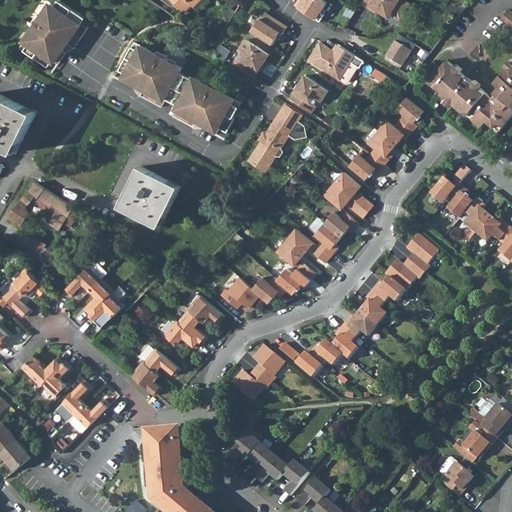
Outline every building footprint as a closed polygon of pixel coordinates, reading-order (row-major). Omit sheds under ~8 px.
[(35,57),(48,66),(53,59),(58,63),(67,50),(68,51),(73,45),(75,46),(88,27),(82,23),(86,17),(61,0),(59,0),(56,5),(52,3),(48,9),(46,8),(42,15),(34,27),(35,28),(26,41),(30,43),(26,49),(35,56),(35,57)] [(171,0),(186,15),(193,8),(195,10),(205,0),(171,0)] [(299,7),(321,21),(325,14),(322,12),(327,2),(324,0),(302,0),(303,1),(299,7)] [(363,0),(362,3),(370,8),(372,5),(390,16),(392,12),(401,18),(411,3),(406,0),(363,0)] [(510,27),(511,24),(511,13),(505,8),(498,17),(510,27)] [(261,18),(253,31),(274,45),(282,32),(284,33),(289,27),(267,13),(263,20),(261,18)] [(444,33),(430,22),(423,31),(424,32),(437,41),(444,33)] [(407,75),(411,77),(437,41),(424,32),(416,44),(400,34),(387,55),(402,65),(399,70),(407,75)] [(240,56),(235,63),(257,77),(261,70),(259,68),(263,61),(266,63),(272,54),(248,39),(241,50),(245,52),(241,57),(240,56)] [(22,46),(26,49),(30,43),(26,41),(22,46)] [(321,42),(312,56),(320,61),(318,65),(340,79),(340,78),(351,62),(358,66),(360,67),(364,60),(342,46),(338,53),(321,42)] [(488,55),(492,50),(483,43),(483,51),(488,55)] [(128,58),(119,72),(127,76),(123,81),(137,89),(136,90),(143,93),(142,96),(162,107),(166,100),(179,107),(174,116),(194,127),(196,124),(203,128),(203,127),(217,134),(220,129),(227,133),(235,119),(234,118),(240,108),(233,104),(236,100),(223,92),(222,93),(210,84),(209,85),(203,80),(202,82),(195,78),(194,80),(181,73),(183,69),(176,65),(177,63),(170,59),(169,60),(156,53),(155,54),(142,47),(140,51),(133,47),(127,57),(128,58)] [(511,112),(511,105),(511,104),(511,103),(511,58),(511,60),(508,58),(504,64),(506,66),(493,81),(496,83),(488,93),(478,85),(479,83),(473,78),(472,80),(459,70),(461,68),(455,63),(453,65),(446,59),(427,81),(446,96),(454,103),(466,113),(469,109),(474,113),(471,118),(480,125),(484,119),(493,126),(497,122),(501,126),(511,112)] [(349,81),(358,66),(351,62),(340,78),(346,82),(349,81)] [(290,98),(312,112),(316,105),(314,104),(318,99),(321,101),(328,90),(305,75),(299,84),(302,86),(297,93),(295,91),(290,98)] [(407,75),(400,85),(405,86),(411,77),(407,75)] [(0,146),(17,155),(36,114),(0,95),(0,146)] [(454,103),(446,96),(443,101),(450,107),(454,103)] [(418,119),(424,111),(408,98),(398,109),(404,114),(399,120),(413,131),(418,125),(415,122),(418,119)] [(474,113),(469,109),(466,113),(471,118),(474,113)] [(274,124),(256,150),(273,161),(290,135),(295,138),(300,130),(283,118),(278,126),(274,124)] [(379,132),(396,146),(402,138),(405,135),(408,137),(413,131),(399,120),(394,126),(389,121),(379,132)] [(501,126),(497,122),(493,126),(498,130),(501,126)] [(387,157),(389,154),(396,146),(379,132),(370,143),(375,149),(371,154),(385,166),(390,159),(387,157)] [(360,155),(351,166),(368,180),(374,173),(377,169),(380,172),(385,166),(371,154),(365,160),(360,155)] [(169,224),(189,183),(149,163),(129,203),(169,224)] [(460,184),(472,171),(465,166),(454,179),(456,182),(460,184)] [(353,194),(360,186),(344,172),(334,184),(351,197),(353,194)] [(452,182),(445,177),(435,187),(430,193),(443,204),(449,197),(457,187),(454,184),(452,182)] [(29,215),(25,207),(36,197),(50,206),(48,209),(55,214),(49,222),(59,229),(63,223),(74,207),(37,182),(17,204),(13,210),(12,211),(12,212),(7,218),(21,227),(29,215)] [(334,184),(325,195),(341,208),(348,200),(351,197),(334,184)] [(461,218),(466,212),(475,202),(466,195),(465,194),(463,192),(465,189),(460,184),(457,187),(449,197),(455,202),(449,209),(461,218)] [(368,212),(373,206),(360,195),(358,198),(355,201),(368,212)] [(471,227),(478,232),(491,216),(483,210),(480,206),(482,203),(478,200),(477,199),(475,202),(466,212),(472,216),(466,223),(471,227)] [(350,207),(363,218),(368,212),(355,201),(352,204),(350,207)] [(78,210),(74,207),(63,223),(67,226),(78,210)] [(325,223),(342,238),(348,231),(351,227),(354,229),(359,223),(346,212),(340,218),(334,213),(325,223)] [(499,223),(491,216),(478,232),(488,241),(494,235),(500,241),(511,227),(506,223),(505,222),(502,225),(499,223)] [(316,234),(325,223),(318,218),(309,228),(316,234)] [(335,246),(336,245),(342,238),(325,223),(316,234),(322,239),(317,246),(331,257),(336,251),(333,248),(335,246)] [(478,232),(471,227),(464,236),(471,241),(478,232)] [(511,260),(511,228),(511,227),(500,241),(506,245),(500,251),(511,261),(511,260)] [(288,240),(305,254),(311,247),(314,243),(298,230),(288,240)] [(109,231),(95,246),(103,253),(118,237),(109,231)] [(432,268),(429,265),(440,252),(418,234),(407,248),(416,255),(412,261),(427,274),(432,268)] [(28,236),(20,248),(30,254),(38,242),(28,236)] [(299,261),(305,254),(288,240),(278,252),(295,266),(299,261)] [(331,257),(317,246),(313,250),(312,251),(326,263),(331,257)] [(408,258),(412,261),(416,255),(413,253),(408,258)] [(403,264),(406,267),(412,261),(408,258),(403,264)] [(390,275),(408,291),(419,278),(421,280),(427,274),(412,261),(406,267),(403,264),(397,259),(386,272),(390,275)] [(107,273),(95,261),(65,291),(71,298),(84,285),(89,291),(101,280),(107,273)] [(298,268),(312,279),(316,273),(302,262),(301,264),(298,268)] [(51,291),(27,268),(15,280),(16,281),(29,293),(35,287),(38,290),(45,297),(51,291)] [(300,286),(303,283),(306,285),(312,279),(298,268),(293,274),(287,269),(278,280),(287,288),(294,294),(300,286)] [(376,284),(371,290),(387,303),(394,296),(400,301),(408,291),(390,275),(382,284),(379,287),(376,284)] [(276,295),(278,291),(282,294),(287,288),(278,280),(273,276),(269,282),(262,276),(253,288),(269,302),(276,295)] [(253,288),(240,278),(229,292),(225,289),(220,296),(233,307),(239,300),(242,302),(249,308),(253,288)] [(101,280),(89,291),(96,298),(85,311),(89,316),(112,293),(113,291),(101,280)] [(34,312),(23,300),(29,293),(16,281),(5,293),(0,298),(0,299),(6,306),(12,300),(29,317),(34,312)] [(38,290),(35,287),(29,293),(32,296),(38,290)] [(361,310),(380,325),(388,315),(381,310),(387,303),(371,290),(366,296),(369,299),(367,303),(361,310)] [(88,317),(94,323),(96,321),(102,327),(124,305),(112,293),(89,316),(88,317)] [(220,322),(226,316),(200,294),(188,308),(190,309),(202,320),(203,320),(210,314),(212,316),(220,322)] [(242,302),(239,300),(233,307),(236,309),(242,302)] [(197,327),(202,320),(190,309),(179,323),(201,341),(203,343),(209,337),(197,327)] [(343,323),(359,336),(364,330),(371,335),(380,325),(361,310),(356,316),(353,319),(349,316),(343,323)] [(0,320),(5,316),(0,311),(0,336),(6,343),(13,336),(0,324),(0,320)] [(212,316),(210,314),(203,320),(206,323),(212,316)] [(184,338),(196,348),(201,341),(179,323),(177,321),(165,335),(178,346),(184,338)] [(341,333),(339,335),(338,336),(332,343),(344,354),(351,359),(360,349),(353,343),(359,336),(343,323),(338,330),(341,333)] [(0,348),(2,351),(8,344),(6,343),(0,336),(0,348)] [(309,353),(324,365),(329,359),(335,364),(344,354),(332,343),(327,339),(321,346),(318,349),(315,346),(309,353)] [(294,360),(300,354),(286,342),(281,349),(294,360)] [(275,377),(273,375),(285,361),(264,344),(253,358),(259,363),(262,365),(257,371),(271,382),(275,377)] [(155,350),(149,345),(139,357),(144,360),(145,362),(155,350)] [(182,369),(157,348),(155,350),(145,362),(156,371),(162,364),(176,375),(182,369)] [(314,376),(324,365),(309,353),(307,351),(297,362),(314,376)] [(64,361),(58,355),(46,368),(39,361),(40,359),(35,354),(22,366),(28,372),(41,384),(42,383),(64,361)] [(42,383),(54,395),(66,383),(59,377),(71,365),(65,359),(64,361),(42,383)] [(136,377),(157,395),(162,389),(154,382),(151,379),(157,371),(156,371),(145,362),(144,360),(132,374),(136,377)] [(243,369),(231,383),(252,401),(264,386),(266,388),(271,382),(257,371),(252,377),(249,375),(243,369)] [(154,382),(160,374),(157,371),(151,379),(154,382)] [(79,397),(90,385),(84,379),(61,403),(74,415),(85,403),(79,397)] [(74,415),(86,427),(109,404),(103,397),(91,409),(85,403),(74,415)] [(499,404),(511,414),(511,404),(504,398),(499,404)] [(483,426),(498,438),(503,432),(502,430),(507,424),(509,426),(511,421),(511,414),(499,404),(497,407),(490,401),(480,413),(488,420),(483,426)] [(477,421),(483,426),(488,420),(480,413),(476,410),(471,415),(477,421)] [(81,432),(86,427),(74,415),(69,420),(81,432)] [(493,445),(498,438),(483,426),(477,421),(472,427),(476,431),(466,444),(462,440),(455,447),(474,464),(479,458),(480,460),(487,451),(486,450),(491,443),(493,445)] [(3,422),(0,424),(0,450),(2,452),(18,439),(3,422)] [(149,438),(152,462),(150,462),(153,501),(166,511),(215,511),(188,488),(186,458),(183,458),(181,436),(180,428),(149,431),(149,438)] [(251,457),(262,443),(248,431),(229,453),(235,458),(240,452),(249,459),(251,457)] [(18,439),(2,452),(11,463),(10,463),(15,470),(21,464),(32,456),(18,439)] [(258,479),(277,456),(262,443),(251,457),(259,464),(252,473),(258,479)] [(277,456),(258,479),(264,484),(270,478),(273,474),(278,479),(284,473),(289,466),(277,456)] [(469,484),(475,476),(455,459),(452,459),(443,470),(443,473),(447,476),(442,482),(460,497),(470,485),(469,484)] [(284,489),(291,495),(310,472),(295,460),(289,466),(284,473),(292,480),(284,489)] [(332,491),(317,478),(297,501),(304,506),(312,495),(321,503),(326,497),(332,491)] [(336,511),(340,508),(329,499),(326,497),(321,503),(315,510),(317,511),(336,511)]
